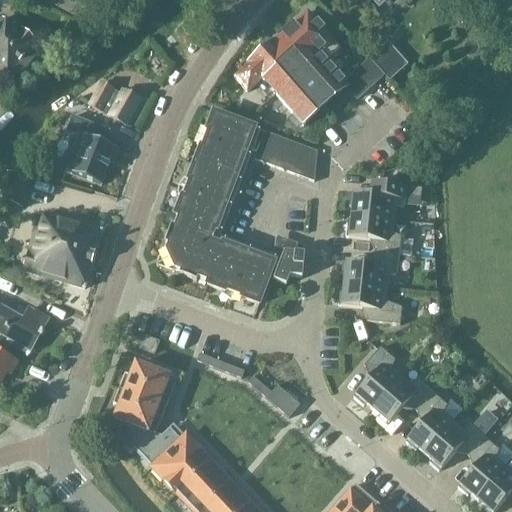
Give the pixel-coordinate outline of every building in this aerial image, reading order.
[(334,101),(346,89),(356,100),(382,77),(368,61),(343,84),(326,65),(340,52),(307,14),(274,44),(273,42),(246,65),(248,67),(233,80),(246,94),(260,81),(302,129),(325,108),(330,114),(338,106),(334,101)] [(0,72),(5,77),(9,81),(27,67),(40,48),(36,44),(13,23),(9,27),(1,19),(0,20),(0,72)] [(406,66),(387,45),(369,60),(388,81),(406,66)] [(112,92),(112,91),(100,84),(87,107),(106,118),(123,127),(138,100),(121,91),(119,95),(112,92)] [(289,278),(299,279),(301,280),(303,256),(295,255),(296,246),(295,246),(295,248),(276,246),(275,259),(273,258),(272,259),(276,260),(274,265),(222,245),(221,248),(209,243),(213,231),(216,232),(254,130),(213,115),(206,132),(208,133),(202,150),(200,149),(187,182),(189,183),(183,200),(181,199),(174,216),(177,217),(173,228),(170,227),(164,245),(167,246),(164,252),(173,271),(179,273),(178,276),(196,283),(197,280),(207,284),(206,287),(224,293),(225,291),(241,298),(241,300),(258,306),(268,279),(273,281),(273,282),(285,287),(289,278)] [(70,118),(64,133),(76,137),(62,173),(100,187),(100,186),(114,149),(103,145),(108,132),(70,118)] [(283,172),(294,145),(264,134),(253,161),(283,172)] [(294,145),(283,172),(313,184),(316,154),(294,145)] [(0,203),(22,211),(31,181),(7,174),(0,195),(0,203)] [(350,195),(348,209),(351,209),(350,218),(394,223),(396,210),(404,209),(406,189),(407,176),(397,175),(395,188),(381,186),(369,185),(368,197),(350,195)] [(83,288),(99,233),(43,217),(39,232),(35,230),(23,271),(83,288)] [(393,235),(394,223),(350,218),(349,226),(346,226),(345,239),(375,243),(374,255),(398,258),(400,238),(393,235)] [(396,276),(398,258),(374,255),(372,267),(342,264),(340,277),(344,277),(343,286),(387,291),(388,277),(396,276)] [(385,303),(387,291),(343,286),(342,295),(338,294),(337,308),(367,311),(366,323),(399,327),(401,310),(385,303)] [(0,335),(2,337),(29,351),(46,320),(27,309),(21,319),(0,307),(0,335)] [(144,340),(140,350),(152,355),(156,344),(144,340)] [(371,412),(400,378),(390,370),(394,362),(379,350),(363,368),(372,376),(352,399),(363,408),(365,406),(371,412)] [(0,377),(3,372),(6,374),(12,364),(0,356),(0,377)] [(196,363),(217,372),(241,381),(244,373),(199,356),(196,363)] [(118,393),(112,406),(118,408),(114,421),(122,424),(119,432),(114,437),(130,454),(134,450),(151,468),(150,469),(157,476),(190,511),(257,511),(185,436),(184,437),(180,441),(169,430),(161,437),(155,435),(178,376),(152,366),(150,371),(141,368),(135,366),(130,378),(124,376),(119,389),(117,392),(118,393)] [(247,384),(266,400),(271,394),(252,378),(247,384)] [(415,414),(431,395),(417,382),(410,387),(400,378),(371,412),(378,417),(376,420),(386,429),(406,406),(415,414)] [(271,394),(266,400),(288,420),(299,407),(291,400),(277,387),(271,394)] [(423,457),(452,423),(442,415),(446,407),(431,395),(415,414),(424,422),(404,444),(415,453),(417,451),(423,457)] [(452,423),(423,457),(430,463),(428,465),(438,474),(458,451),(467,459),(483,440),(497,424),(486,414),(472,430),(469,427),(462,432),(452,423)] [(498,453),(486,442),(483,440),(467,459),(476,466),(456,490),(467,499),(469,496),(475,502),(504,468),(494,460),(498,453)] [(496,511),(510,496),(511,497),(511,459),(504,468),(475,502),(482,507),(480,510),(482,511),(496,511)] [(384,511),(355,486),(332,511),(384,511)]
